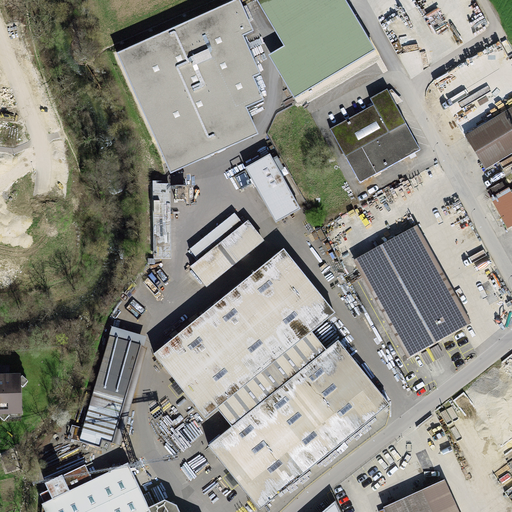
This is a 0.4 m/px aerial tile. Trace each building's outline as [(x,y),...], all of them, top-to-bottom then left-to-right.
[(390,96),(329,128),(358,183),(419,151),(390,96)] [(511,110),(468,138),(489,170),(511,155),(511,110)] [(511,187),(495,197),(510,226),(511,224),(511,187)] [(265,244),(250,224),(191,272),(209,293),(265,244)] [(466,326),(416,230),(356,261),(407,356),(466,326)] [(263,508),(391,405),(342,345),(329,355),(313,335),(340,314),(288,250),(157,355),(207,417),(221,406),(239,428),(214,448),(263,508)] [(111,331),(82,430),(119,441),(147,341),(111,331)] [(20,378),(0,378),(0,414),(20,414),(20,378)] [(149,511),(126,466),(42,507),(44,511),(178,511),(177,507),(171,504),(166,503),(149,511)] [(457,511),(444,484),(386,510),(386,511),(457,511)]
